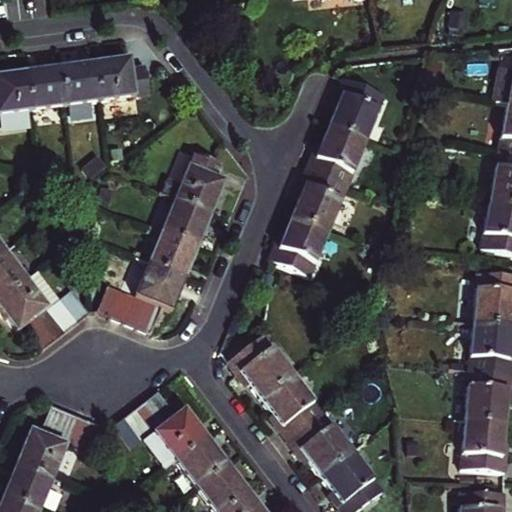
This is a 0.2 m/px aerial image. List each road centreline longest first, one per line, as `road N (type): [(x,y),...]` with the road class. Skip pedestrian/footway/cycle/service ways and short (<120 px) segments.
road 1 (residential): [(276,173),(155,23),(126,16),(0,33)]
road 2 (residential): [(198,371),(276,173)]
road 3 (residential): [(0,383),(198,371)]
road 4 (residential): [(198,371),(302,511)]
